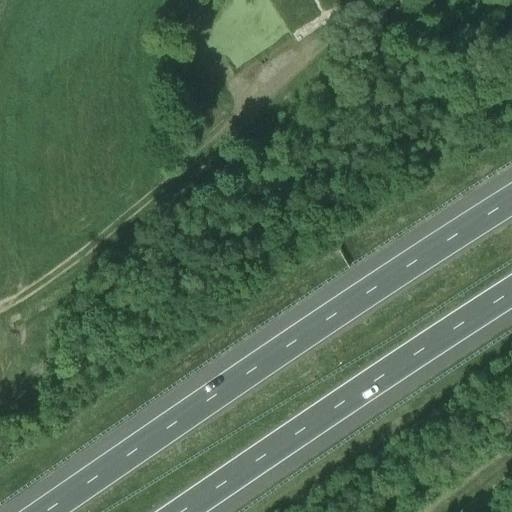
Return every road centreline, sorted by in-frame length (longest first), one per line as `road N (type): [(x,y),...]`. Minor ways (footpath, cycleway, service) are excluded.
road 1 (motorway): [(511,183),(30,511)]
road 2 (motorway): [(204,511),(511,310)]
